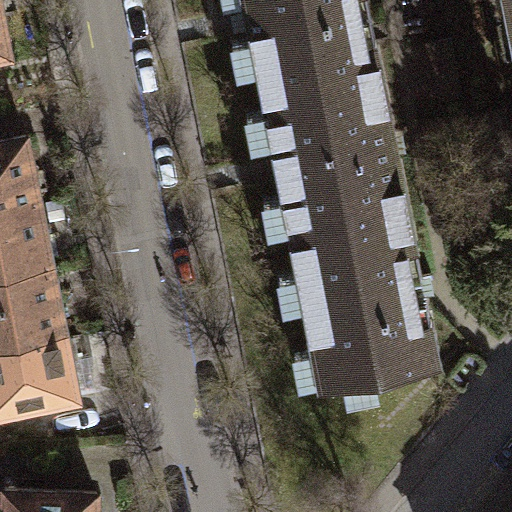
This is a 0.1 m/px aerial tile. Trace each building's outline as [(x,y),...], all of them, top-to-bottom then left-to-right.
[(0,0),(0,54),(11,52),(0,0)] [(365,0),(245,0),(266,103),(382,79),(365,0)] [(382,79),(266,103),(291,226),(409,205),(382,79)] [(0,138),(0,205),(40,198),(28,133),(0,138)] [(0,205),(0,273),(53,263),(40,198),(0,205)] [(409,205),(291,226),(322,383),(438,359),(409,205)] [(0,273),(0,340),(65,329),(53,263),(0,273)] [(0,407),(44,400),(49,424),(91,416),(86,392),(77,393),(65,329),(0,340),(0,407)] [(0,511),(96,511),(97,487),(4,483),(4,494),(0,493),(0,511)]
